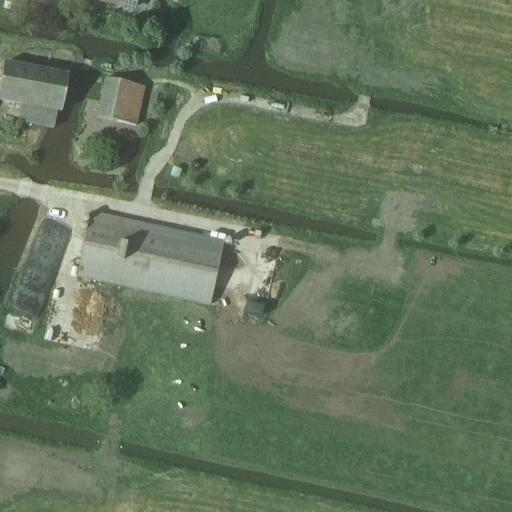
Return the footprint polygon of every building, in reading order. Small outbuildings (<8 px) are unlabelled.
[(98,0),(133,9),(135,0),(98,0)] [(0,101),(21,106),(56,113),(60,114),(68,77),(4,64),(0,84),(0,101)] [(105,80),(96,119),(132,127),(141,88),(105,80)] [(18,124),(49,130),(53,131),(56,113),(21,106),(18,124)] [(90,213),(88,220),(75,278),(209,307),(223,242),(90,213)] [(46,215),(32,252),(60,263),(74,225),(46,215)]
